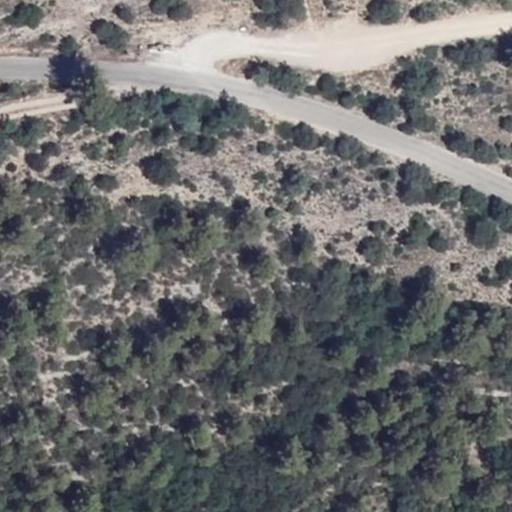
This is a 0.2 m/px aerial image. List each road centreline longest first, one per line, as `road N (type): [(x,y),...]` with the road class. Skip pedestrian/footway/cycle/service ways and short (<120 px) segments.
road 1 (unclassified): [(181,78),(348,125),(511,195)]
road 2 (unclassified): [(181,78),(212,46),(233,41),(345,50),(511,22)]
road 3 (unclassified): [(0,70),(181,78)]
road 4 (track): [(159,73),(0,109)]
